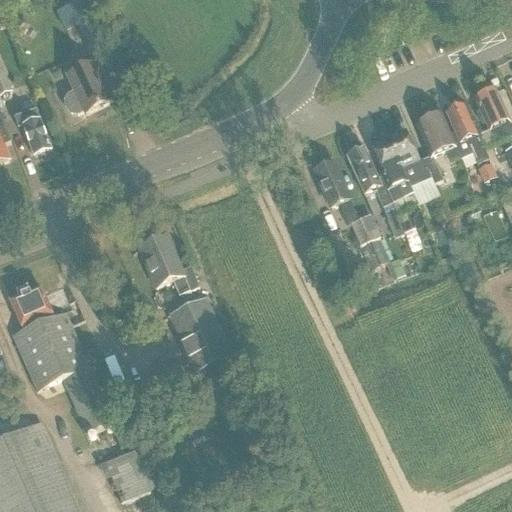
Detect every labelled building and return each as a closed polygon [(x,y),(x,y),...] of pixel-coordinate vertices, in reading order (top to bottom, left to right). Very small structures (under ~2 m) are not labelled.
[(79,27),(90,50),(105,43),(85,1),(56,15),(66,34),(79,27)] [(0,99),(13,94),(0,64),(0,99)] [(68,79),(74,93),(68,96),(64,103),(66,110),(70,117),(79,118),(85,115),(86,117),(115,103),(97,65),(68,79)] [(511,129),(496,93),(476,102),(490,134),(498,130),(504,144),(511,140),(511,129)] [(450,137),(456,150),(462,163),(470,159),(468,154),(471,152),(478,168),(480,172),(479,173),(485,187),(497,181),(490,163),(479,140),(478,141),(463,107),(447,115),(456,135),(450,137)] [(34,159),(51,153),(36,112),(15,119),(19,130),(23,128),(34,159)] [(442,117),(417,128),(431,160),(432,161),(433,161),(456,151),(450,137),(442,117)] [(4,149),(11,146),(0,119),(0,167),(10,163),(4,149)] [(406,134),(389,141),(411,191),(432,181),(424,163),(420,165),(406,134)] [(389,141),(372,149),(386,180),(382,182),(393,208),(415,199),(411,191),(389,141)] [(393,208),(382,182),(379,183),(365,152),(348,159),(366,199),(376,195),(384,212),(393,208)] [(431,160),(424,163),(432,181),(435,189),(444,185),(433,161),(432,161),(431,160)] [(350,229),(352,228),(360,225),(333,166),(315,174),(332,211),(340,208),(350,229)] [(391,265),(371,220),(360,225),(352,228),(372,274),(391,265)] [(168,241),(140,253),(157,292),(174,285),(180,300),(200,291),(191,271),(182,275),(168,241)] [(448,244),(434,249),(440,264),(453,258),(448,244)] [(10,304),(24,334),(55,321),(41,290),(10,304)] [(195,376),(232,360),(207,303),(170,319),(195,376)] [(115,426),(66,316),(55,321),(24,334),(13,339),(38,394),(64,383),(88,438),(115,426)] [(0,511),(78,511),(42,426),(0,444),(0,511)] [(143,449),(135,430),(115,438),(123,457),(100,468),(118,509),(168,487),(150,446),(143,449)]
